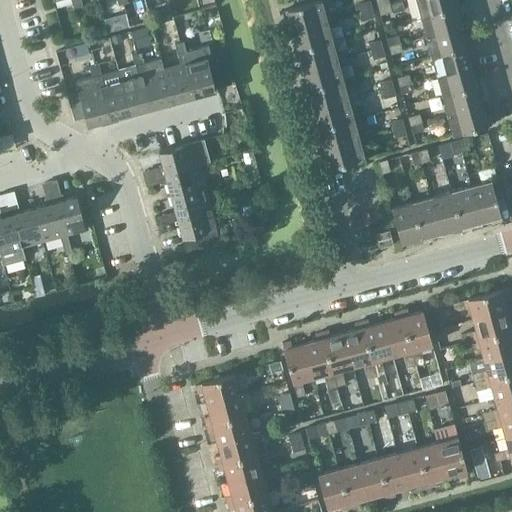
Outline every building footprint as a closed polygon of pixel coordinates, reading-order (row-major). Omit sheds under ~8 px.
[(415,0),(420,17),(459,6),(457,0),(415,0)] [(292,31),(327,21),(321,1),(283,11),(285,21),(290,20),(292,31)] [(361,13),(373,10),(370,2),(358,5),(361,13)] [(73,6),(76,17),(85,15),(82,4),(73,6)] [(390,5),(378,8),(380,16),(392,13),(390,5)] [(420,17),(425,36),(460,27),(457,17),(461,15),(459,6),(420,17)] [(373,10),(361,13),(363,21),(375,17),(373,10)] [(112,17),(104,19),(108,32),(116,30),(112,17)] [(332,41),(327,21),(292,31),(295,41),(291,42),(294,52),(332,41)] [(425,36),(431,56),(470,46),(467,37),(463,38),(460,27),(425,36)] [(146,28),(130,32),(133,40),(135,40),(137,48),(151,44),(148,36),(146,28)] [(120,34),(110,37),(112,44),(122,42),(120,34)] [(389,47),(400,44),(398,36),(387,39),(389,47)] [(371,52),(383,49),(381,40),(369,44),(371,52)] [(183,41),(174,44),(177,54),(186,52),(183,41)] [(338,61),(332,41),(294,52),(296,61),(300,59),(303,70),(338,61)] [(400,44),(389,47),(391,55),(403,52),(400,44)] [(215,91),(206,59),(211,57),(208,46),(186,52),(177,54),(180,64),(184,63),(193,96),(215,91)] [(431,56),(436,76),(471,67),(468,56),(472,55),(470,46),(431,56)] [(383,49),(371,52),(373,60),(385,57),(383,49)] [(135,66),(144,63),(141,53),(132,55),(135,66)] [(224,61),(210,65),(216,86),(230,83),(224,61)] [(343,80),(338,61),(303,70),(306,80),(302,82),(304,91),(343,80)] [(135,66),(138,76),(142,75),(151,108),(172,102),(163,69),(146,74),(144,63),(135,66)] [(184,63),(180,64),(163,69),(172,102),(193,96),(184,63)] [(98,64),(89,67),(92,77),(101,75),(98,64)] [(436,76),(441,95),(480,85),(478,76),(474,77),(471,67),(436,76)] [(99,86),(109,120),(130,114),(121,80),(118,70),(101,75),(104,85),(99,86)] [(75,82),(78,92),(80,99),(84,115),(85,118),(87,125),(109,120),(99,86),(104,85),(101,75),(92,77),(75,82)] [(138,76),(121,80),(130,114),(151,108),(142,75),(138,76)] [(400,87),(411,84),(409,76),(398,79),(400,87)] [(311,99),(314,109),(348,100),(343,80),(304,91),(307,100),(311,99)] [(382,92),(394,88),(392,81),(380,84),(382,92)] [(411,84),(400,87),(402,95),(413,91),(411,84)] [(441,95),(447,115),(481,106),(479,95),(483,94),(480,85),(441,95)] [(394,88),(382,92),(384,100),(396,96),(394,88)] [(80,99),(68,102),(74,120),(85,118),(84,115),(80,99)] [(315,130),(354,119),(348,100),(314,109),(317,120),(313,121),(315,130)] [(481,106),(447,115),(452,136),(491,125),(488,115),(484,116),(481,106)] [(410,126),(422,123),(420,115),(408,118),(410,126)] [(354,119),(315,130),(318,139),(322,138),(325,149),(359,139),(354,119)] [(393,131),(405,127),(402,119),(390,123),(393,131)] [(0,126),(2,134),(11,131),(13,131),(10,122),(0,125),(0,126)] [(422,123),(410,126),(413,134),(424,131),(422,123)] [(405,127),(393,131),(395,139),(407,136),(405,127)] [(458,140),(461,152),(469,150),(466,138),(458,140)] [(359,139),(325,149),(328,159),(323,160),(326,170),(365,160),(359,139)] [(153,172),(156,181),(166,178),(165,173),(198,164),(210,161),(204,140),(159,152),(164,169),(153,172)] [(461,152),(458,140),(450,142),(453,154),(461,152)] [(419,151),(422,163),(430,161),(427,149),(419,151)] [(422,163),(419,151),(411,153),(414,165),(422,163)] [(252,152),(242,154),(245,164),(255,161),(252,152)] [(411,153),(399,157),(402,168),(414,165),(411,153)] [(387,160),(379,162),(382,174),(390,172),(387,160)] [(198,164),(165,173),(166,178),(171,195),(204,186),(198,164)] [(156,181),(153,172),(143,175),(145,184),(156,181)] [(47,193),(56,191),(53,180),(44,183),(47,193)] [(491,181),(471,187),(480,221),(491,218),(492,222),(501,220),(496,199),(492,185),(491,181)] [(501,182),(492,185),(496,199),(505,196),(501,182)] [(204,186),(171,195),(175,212),(176,216),(210,207),(204,186)] [(469,224),(480,221),(471,187),(451,192),(462,231),(471,228),(469,224)] [(47,193),(50,203),(54,202),(64,236),(67,235),(85,230),(82,220),(80,209),(76,196),(59,201),(56,191),(47,193)] [(14,202),(11,192),(2,194),(5,205),(14,202)] [(452,233),(462,231),(451,192),(431,197),(441,232),(451,229),(452,233)] [(431,197),(412,203),(422,241),(431,239),(430,235),(441,232),(431,197)] [(0,217),(0,253),(3,264),(24,259),(21,247),(12,214),(16,213),(14,202),(5,205),(8,215),(0,217)] [(64,236),(54,202),(50,203),(33,208),(42,241),(60,236),(64,236)] [(422,241),(412,203),(391,208),(401,243),(412,240),(413,244),(422,241)] [(87,207),(80,209),(82,220),(90,217),(87,207)] [(216,229),(210,207),(176,216),(175,212),(165,214),(167,223),(178,220),(182,238),(216,229)] [(21,247),(42,241),(33,208),(16,213),(12,214),(21,247)] [(167,223),(165,214),(154,217),(157,226),(167,223)] [(389,230),(376,234),(380,248),(393,245),(389,230)] [(64,236),(60,236),(63,245),(69,243),(67,235),(64,236)] [(69,243),(63,245),(65,253),(71,252),(69,243)] [(42,286),(33,288),(35,298),(44,295),(42,286)] [(506,310),(500,290),(467,299),(473,319),(506,310)] [(463,301),(452,304),(454,312),(465,309),(463,301)] [(473,319),(478,339),(511,330),(506,310),(473,319)] [(411,350),(419,348),(431,345),(423,311),(402,317),(411,350)] [(382,322),(391,356),(402,353),(403,357),(412,354),(411,350),(402,317),(382,322)] [(373,365),(381,363),(380,359),(391,356),(382,322),(370,326),(368,320),(361,322),(363,328),(372,361),(373,365)] [(363,328),(355,330),(343,333),(352,366),(372,361),(363,328)] [(476,349),(480,348),(483,359),(511,350),(511,332),(511,330),(478,339),(474,340),(476,349)] [(322,333),(323,339),(332,372),(352,366),(343,333),(331,337),(329,331),(322,333)] [(463,343),(474,340),(472,332),(461,335),(463,343)] [(323,339),(304,344),(313,377),(332,372),(323,339)] [(476,349),(474,340),(463,343),(465,352),(476,349)] [(304,344),(284,350),(283,350),(292,383),(313,377),(304,344)] [(485,380),(489,378),(511,372),(511,350),(483,359),(486,370),(482,371),(485,380)] [(421,352),(412,354),(415,365),(424,363),(421,352)] [(403,357),(406,368),(415,365),(412,354),(403,357)] [(283,371),(280,362),(268,365),(271,374),(283,371)] [(373,365),(376,376),(384,374),(381,363),(373,365)] [(376,376),(373,365),(364,367),(367,378),(376,376)] [(485,380),(482,371),(471,374),(474,383),(485,380)] [(439,372),(419,378),(422,390),(442,384),(439,372)] [(511,372),(489,378),(494,398),(511,393),(511,372)] [(342,373),(333,376),(336,387),(345,384),(342,373)] [(201,383),(206,404),(240,395),(234,374),(201,383)] [(387,384),(384,374),(376,376),(379,386),(387,384)] [(325,378),(328,389),(336,387),(333,376),(325,378)] [(474,383),(476,391),(487,388),(485,380),(474,383)] [(302,384),(294,387),(297,398),(305,395),(302,384)] [(444,390),(435,392),(424,395),(428,407),(447,402),(444,390)] [(511,414),(511,393),(494,398),(497,409),(493,410),(495,419),(499,418),(511,414)] [(279,406),(291,402),(289,394),(277,397),(279,406)] [(206,404),(210,416),(204,417),(206,425),(245,414),(240,395),(206,404)] [(403,401),(407,413),(415,410),(412,398),(403,401)] [(407,413),(403,401),(395,403),(398,415),(407,413)] [(291,402),(279,406),(282,414),(293,411),(291,402)] [(364,411),(368,423),(376,421),(373,409),(364,411)] [(484,422),(495,419),(493,410),(482,413),(484,422)] [(368,423),(364,411),(356,414),(359,426),(368,423)] [(214,431),(217,443),(251,434),(245,414),(206,425),(208,432),(214,431)] [(511,414),(499,418),(505,438),(511,435),(511,414)] [(484,422),(487,431),(498,428),(495,419),(484,422)] [(325,422),(328,434),(337,432),(334,420),(325,422)] [(328,434),(325,422),(317,424),(320,436),(328,434)] [(445,476),(466,470),(457,437),(454,425),(433,431),(436,442),(445,476)] [(290,445),(302,442),(300,433),(288,436),(290,445)] [(251,434),(217,443),(223,463),(256,454),(251,434)] [(302,442),(290,445),(292,453),(304,450),(302,442)] [(417,448),(426,481),(445,476),(436,442),(417,448)] [(397,453),(406,486),(426,481),(417,448),(397,453)] [(480,448),(470,451),(473,463),(478,462),(482,455),(480,448)] [(504,450),(493,453),(495,461),(506,458),(504,450)] [(377,458),(386,492),(388,498),(395,496),(394,490),(406,486),(397,453),(377,458)] [(256,454),(223,463),(228,482),(261,473),(256,454)] [(386,492),(377,458),(357,464),(367,497),(386,492)] [(357,464),(338,469),(348,508),(356,506),(354,501),(367,497),(357,464)] [(475,469),(477,476),(481,478),(489,476),(487,466),(475,469)] [(348,508),(338,469),(317,475),(326,508),(340,505),(341,510),(348,508)] [(233,502),(267,493),(261,473),(228,482),(233,502)] [(301,485),(313,481),(310,473),(298,476),(301,485)] [(313,481),(301,485),(303,493),(315,490),(313,481)] [(271,511),(267,493),(233,502),(227,503),(229,511),(235,509),(235,511),(271,511)]
